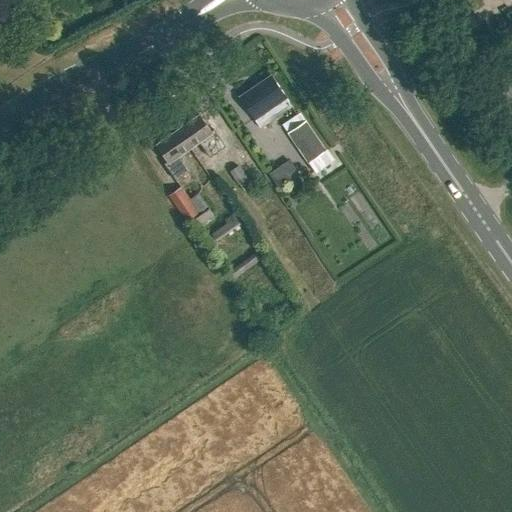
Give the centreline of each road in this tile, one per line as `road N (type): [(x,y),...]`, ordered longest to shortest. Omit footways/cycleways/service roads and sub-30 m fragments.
road 1 (primary): [(511,263),(331,1)]
road 2 (tertiary): [(0,121),(222,0)]
